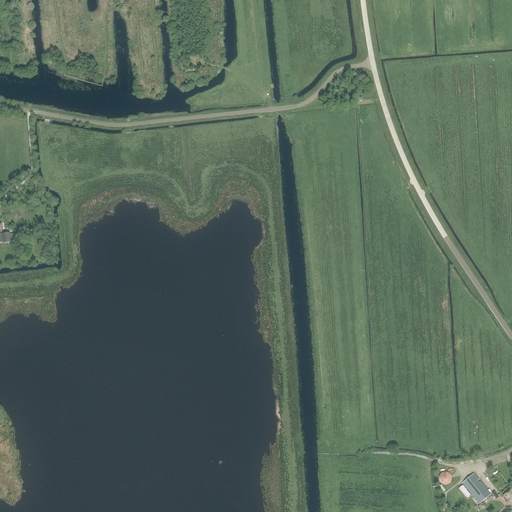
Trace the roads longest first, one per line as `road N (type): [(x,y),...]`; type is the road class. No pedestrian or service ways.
road 1 (unclassified): [(0,104),(123,125),(272,109),(301,104),(335,73),(372,63)]
road 2 (tertiary): [(372,63),(413,180),(511,336)]
